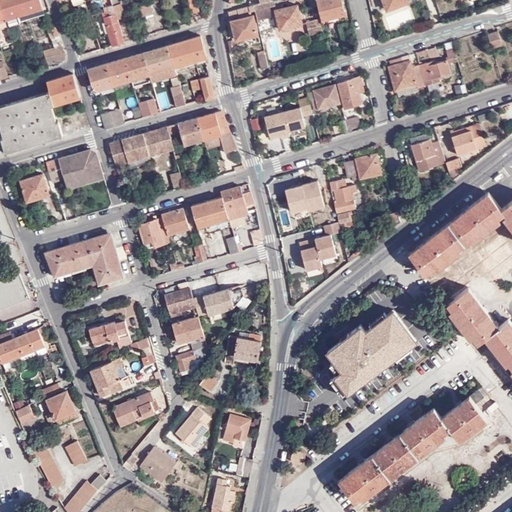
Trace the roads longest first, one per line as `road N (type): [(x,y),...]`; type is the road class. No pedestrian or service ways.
road 1 (unclassified): [(295,328),(329,292),(511,148)]
road 2 (residential): [(260,511),(295,328)]
road 3 (residential): [(105,456),(58,313)]
road 4 (residential): [(234,98),(373,53)]
road 5 (residential): [(373,53),(511,9)]
road 6 (residential): [(216,24),(77,64)]
road 7 (residential): [(258,171),(124,214)]
road 8 (residential): [(101,139),(234,98)]
road 9 (residential): [(390,129),(258,171)]
road 10 (residential): [(145,285),(272,249)]
road 11 (residential): [(511,92),(390,129)]
